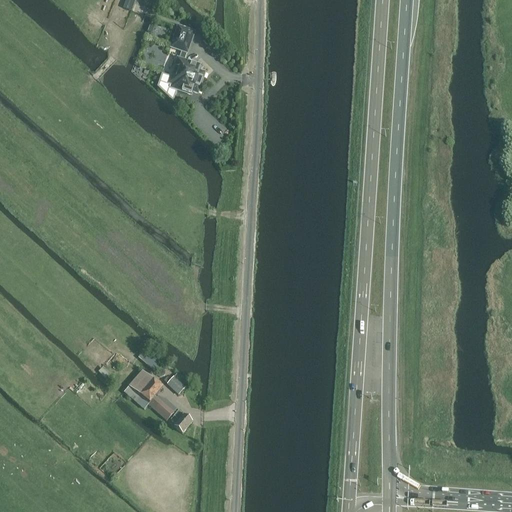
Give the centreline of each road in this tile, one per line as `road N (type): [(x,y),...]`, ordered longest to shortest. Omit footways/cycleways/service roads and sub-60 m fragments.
road 1 (unclassified): [(236,511),(261,0)]
road 2 (trunk): [(381,0),(349,505)]
road 3 (trunk): [(389,500),(405,0)]
road 4 (trunk): [(511,504),(389,500)]
